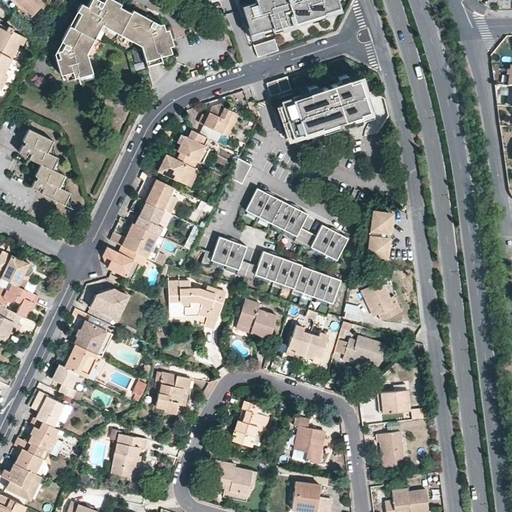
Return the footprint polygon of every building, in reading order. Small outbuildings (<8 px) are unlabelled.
[(23,0),(20,3),(33,15),(44,3),(40,0),(23,0)] [(100,6),(103,0),(102,0),(90,0),(88,5),(81,2),(77,9),(81,11),(73,25),(69,23),(64,35),(67,36),(68,35),(70,36),(70,38),(73,39),(70,44),(65,41),(62,47),(57,48),(59,55),(56,56),(60,72),(63,71),(64,78),(77,73),(92,69),(88,55),(93,45),(89,44),(91,39),(95,41),(98,35),(94,33),(97,29),(101,31),(105,21),(107,22),(109,17),(122,24),(136,31),(134,36),(143,40),(148,57),(162,52),(174,49),(172,43),(175,41),(170,25),(167,27),(165,20),(158,22),(158,21),(150,17),(149,19),(148,19),(146,22),(143,21),(146,15),(131,8),(130,11),(125,9),(119,6),(120,2),(115,0),(109,0),(107,5),(105,4),(104,8),(100,6)] [(253,0),(241,4),(247,25),(249,32),(261,28),(272,25),(272,27),(293,21),(308,16),(323,11),(319,0),(253,0)] [(319,0),(323,11),(324,14),(340,9),(337,0),(319,0)] [(325,16),(324,14),(323,11),(308,16),(310,21),(325,16)] [(148,12),(146,15),(143,21),(146,22),(148,19),(149,19),(150,17),(158,21),(158,22),(165,20),(148,12)] [(109,17),(107,22),(120,29),(122,24),(109,17)] [(295,25),(293,21),(272,27),(274,32),(295,25)] [(7,24),(4,28),(11,32),(12,30),(14,27),(7,24)] [(120,29),(134,36),(136,31),(122,24),(120,29)] [(249,32),(247,25),(243,27),(246,38),(263,33),(261,28),(249,32)] [(0,72),(1,71),(3,72),(19,43),(15,40),(19,33),(12,30),(11,32),(4,28),(0,26),(0,72)] [(25,37),(19,33),(15,40),(19,43),(22,44),(25,37)] [(67,36),(64,35),(61,39),(65,41),(70,44),(73,39),(70,38),(70,36),(68,35),(67,36)] [(274,38),(254,45),(258,56),(278,49),(274,38)] [(164,58),(162,52),(148,57),(150,62),(164,58)] [(94,74),(92,69),(77,73),(79,78),(94,74)] [(338,81),(348,78),(346,73),(337,76),(338,81)] [(287,76),(266,83),(270,96),(291,89),(287,76)] [(360,113),(361,113),(372,109),(360,76),(348,80),(360,113)] [(293,96),(294,99),(291,100),(284,102),(277,104),(282,116),(288,135),(304,130),(305,132),(312,129),(360,113),(348,80),(348,78),(338,81),(317,88),(300,94),(293,96)] [(300,94),(317,88),(315,83),(298,89),(300,94)] [(259,114),(254,101),(248,102),(253,116),(259,114)] [(224,133),(235,112),(229,110),(226,108),(224,103),(214,106),(211,112),(209,117),(206,115),(204,114),(200,122),(224,133)] [(240,114),(235,112),(224,133),(230,136),(240,114)] [(360,113),(312,129),(314,135),(341,126),(362,118),(360,113)] [(22,140),(24,141),(27,142),(26,145),(23,143),(21,143),(18,150),(24,154),(27,152),(29,150),(31,151),(30,154),(28,158),(39,163),(33,174),(37,176),(35,179),(33,178),(30,186),(35,188),(39,187),(41,184),(44,185),(42,188),(40,193),(60,202),(64,200),(68,193),(69,191),(64,189),(57,186),(61,176),(63,174),(60,173),(51,169),(56,158),(57,156),(54,155),(46,151),(52,140),(52,139),(28,128),(22,140)] [(210,138),(192,129),(189,135),(187,134),(186,135),(182,142),(178,150),(182,152),(199,160),(204,162),(211,147),(207,145),(210,138)] [(304,130),(288,135),(287,136),(289,141),(306,135),(305,132),(304,130)] [(199,160),(182,152),(179,158),(171,155),(165,157),(162,158),(164,161),(166,167),(169,166),(171,170),(168,172),(170,176),(187,184),(195,181),(201,169),(196,167),(199,160)] [(250,163),(239,157),(236,164),(232,170),(229,176),(240,182),(250,163)] [(57,159),(56,158),(51,169),(60,173),(60,171),(59,170),(57,168),(56,167),(56,166),(56,164),(56,163),(57,161),(57,160),(57,159)] [(166,167),(164,161),(162,164),(159,170),(170,176),(168,172),(166,167)] [(175,187),(157,178),(154,185),(157,186),(154,193),(151,191),(147,201),(165,210),(172,194),(175,187)] [(308,212),(257,187),(245,209),(297,235),(294,239),(310,247),(311,245),(336,258),(348,236),(322,223),(316,234),(301,226),(308,212)] [(69,194),(68,193),(64,200),(60,202),(71,207),(70,206),(70,205),(69,204),(68,202),(67,200),(67,199),(68,198),(68,197),(69,195),(69,194)] [(173,214),(179,197),(172,194),(165,210),(166,210),(170,212),(173,214)] [(159,224),(166,210),(165,210),(147,201),(146,201),(143,208),(141,212),(139,215),(134,223),(136,224),(147,229),(158,234),(159,235),(163,226),(159,224)] [(200,201),(197,208),(207,211),(210,204),(200,201)] [(159,224),(163,226),(170,212),(166,210),(159,224)] [(387,231),(390,229),(393,215),(391,213),(376,211),(373,212),(368,251),(370,254),(384,257),(387,254),(389,241),(386,238),(387,231)] [(134,223),(133,222),(127,235),(122,245),(126,246),(136,224),(134,223)] [(158,234),(147,229),(136,224),(126,246),(147,257),(158,234)] [(395,236),(390,229),(387,231),(386,238),(389,241),(395,236)] [(159,235),(158,234),(147,257),(148,257),(154,260),(165,237),(159,235)] [(242,259),(247,245),(219,235),(213,252),(206,249),(201,262),(209,265),(211,259),(238,269),(237,273),(253,279),(255,273),(294,287),(293,288),(332,302),(340,278),(301,264),(302,263),(263,250),(257,265),(242,259)] [(126,246),(122,245),(119,251),(107,246),(105,250),(103,254),(112,259),(108,267),(133,278),(140,263),(144,265),(148,257),(147,257),(126,246)] [(0,267),(3,269),(0,274),(0,277),(22,288),(26,280),(28,275),(28,274),(27,273),(28,273),(29,272),(30,271),(31,270),(31,269),(32,268),(31,266),(31,265),(30,264),(28,263),(27,262),(25,263),(25,260),(22,259),(7,252),(4,251),(3,251),(1,252),(0,253),(0,267)] [(112,259),(103,254),(108,267),(112,259)] [(147,266),(144,265),(140,263),(133,278),(139,281),(147,266)] [(39,296),(22,288),(0,277),(0,305),(4,307),(7,301),(13,299),(19,302),(15,312),(21,315),(24,316),(27,309),(31,301),(35,303),(39,296)] [(191,314),(191,305),(190,301),(196,301),(201,302),(200,307),(198,313),(208,316),(204,325),(209,326),(215,328),(226,291),(206,285),(205,290),(197,288),(190,288),(190,280),(168,281),(170,315),(191,314)] [(394,306),(389,296),(382,280),(361,289),(372,315),(377,313),(379,316),(381,320),(402,310),(399,304),(394,306)] [(130,295),(114,288),(112,295),(104,297),(96,293),(93,300),(90,307),(118,319),(130,295)] [(112,295),(114,288),(96,293),(104,297),(112,295)] [(394,294),(389,296),(394,306),(399,304),(394,294)] [(245,298),(237,323),(251,327),(250,332),(257,334),(269,338),(277,314),(258,308),(260,303),(245,298)] [(346,303),(342,317),(360,321),(363,307),(346,303)] [(17,323),(21,315),(15,312),(4,307),(0,305),(0,333),(7,337),(11,327),(14,321),(17,323)] [(318,311),(308,308),(306,316),(315,319),(318,311)] [(77,335),(74,342),(97,353),(108,331),(85,320),(80,329),(82,329),(79,336),(77,335)] [(352,323),(343,320),(341,327),(350,329),(352,323)] [(251,327),(237,323),(236,327),(250,332),(251,327)] [(304,326),(296,324),(292,337),(291,336),(285,353),(293,356),(294,351),(304,355),(313,357),(311,361),(319,364),(325,346),(324,345),(328,334),(319,331),(318,335),(303,330),(304,326)] [(97,353),(102,356),(112,333),(108,331),(97,353)] [(349,337),(348,341),(344,353),(343,358),(346,359),(350,361),(352,355),(376,363),(380,364),(385,343),(358,334),(356,339),(349,337)] [(348,341),(338,338),(334,350),(344,353),(348,341)] [(97,353),(74,342),(67,356),(63,365),(77,372),(86,376),(97,353)] [(352,355),(350,361),(375,368),(376,363),(352,355)] [(77,372),(63,365),(58,363),(54,371),(50,378),(62,383),(58,390),(72,397),(76,389),(70,387),(77,372)] [(143,376),(150,379),(152,365),(145,363),(143,376)] [(183,388),(188,389),(189,384),(191,377),(163,371),(156,405),(164,407),(163,410),(175,412),(177,403),(180,404),(183,388)] [(138,379),(133,393),(141,396),(146,382),(138,379)] [(185,405),(188,389),(183,388),(180,404),(185,405)] [(406,388),(381,391),(382,399),(383,412),(409,410),(406,388)] [(40,411),(37,418),(55,427),(65,404),(66,403),(40,390),(35,401),(32,407),(40,411)] [(241,408),(242,408),(246,409),(242,420),(239,419),(238,419),(231,439),(250,445),(255,431),(263,433),(269,415),(268,415),(257,412),(259,405),(259,404),(243,399),(241,408)] [(73,407),(65,404),(58,419),(65,422),(73,407)] [(270,408),(259,405),(257,412),(268,415),(270,408)] [(413,419),(423,416),(420,407),(410,410),(413,419)] [(320,442),(323,429),(308,426),(309,418),(295,415),(293,424),(298,425),(293,448),(306,451),(305,459),(320,463),(324,442),(320,442)] [(31,424),(34,425),(39,428),(36,435),(31,432),(24,439),(37,445),(51,452),(58,438),(59,437),(56,435),(59,429),(55,427),(37,418),(35,417),(31,424)] [(39,428),(34,425),(33,429),(31,432),(36,435),(39,428)] [(400,430),(376,433),(377,441),(380,441),(381,449),(383,466),(404,464),(400,430)] [(118,432),(117,441),(127,443),(128,434),(118,432)] [(127,443),(117,441),(112,465),(122,467),(121,471),(134,473),(137,455),(138,450),(139,446),(145,448),(147,438),(128,434),(127,443)] [(24,439),(19,437),(15,444),(15,445),(20,446),(22,447),(19,455),(15,463),(37,473),(44,458),(34,453),(37,445),(24,439)] [(64,441),(58,438),(51,452),(58,455),(64,441)] [(306,451),(293,448),(292,457),(305,459),(306,451)] [(142,455),(137,455),(134,473),(121,471),(122,467),(112,465),(111,473),(137,478),(142,455)] [(250,482),(253,470),(234,466),(235,463),(215,459),(213,467),(217,468),(214,485),(220,486),(224,487),(230,488),(230,490),(248,494),(250,482)] [(37,473),(15,463),(11,471),(9,470),(6,477),(9,478),(5,487),(30,499),(34,490),(42,494),(49,479),(37,473)] [(295,480),(292,505),(307,507),(307,510),(325,511),(329,511),(331,504),(332,497),(318,495),(320,484),(295,480)] [(230,488),(224,487),(223,493),(247,498),(248,494),(230,490),(230,488)] [(394,511),(394,509),(409,507),(410,511),(409,511),(428,511),(426,489),(408,491),(407,487),(391,489),(392,500),(384,501),(385,511),(394,511)] [(38,503),(42,494),(34,490),(30,499),(38,503)] [(22,511),(26,505),(0,493),(0,511),(22,511)] [(92,509),(85,507),(71,502),(66,511),(99,511),(92,509)]
